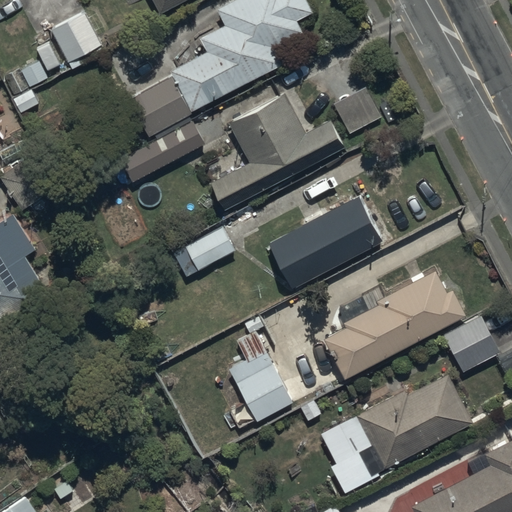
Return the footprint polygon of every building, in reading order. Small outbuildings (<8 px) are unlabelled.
[(173,63),(176,68),(146,83),(166,123),(201,105),(199,101),(285,56),(277,39),(305,26),(299,14),(315,7),(311,0),(219,0),(228,17),(203,29),(210,43),(173,63)] [(104,39),(85,4),(53,23),(71,56),(104,39)] [(137,30),(73,62),(85,88),(149,55),(137,30)] [(368,81),(332,100),(348,132),(384,113),(368,81)] [(287,85),(230,114),(253,155),(212,176),(226,204),(351,142),(335,112),(307,126),(287,85)] [(208,138),(194,113),(122,152),(135,176),(208,138)] [(39,148),(3,173),(23,204),(60,180),(39,148)] [(361,193),(272,239),(293,283),(384,236),(361,193)] [(0,315),(37,293),(25,274),(38,267),(5,212),(0,214),(0,315)] [(237,244),(224,220),(187,240),(200,264),(237,244)] [(350,319),(326,330),(349,372),(469,306),(455,281),(450,285),(438,263),(380,292),(381,297),(348,315),(350,319)] [(511,342),(503,347),(481,309),(439,330),(459,368),(498,348),(511,375),(511,342)] [(295,397),(257,327),(237,338),(245,354),(228,363),(257,417),(295,397)] [(409,387),(406,382),(324,424),(340,455),(362,444),(374,467),(386,461),(474,415),(449,366),(409,387)] [(413,499),(419,511),(511,511),(511,433),(471,455),(477,467),(413,499)] [(45,511),(29,487),(0,506),(0,511),(45,511)] [(345,511),(339,500),(318,511),(345,511)]
